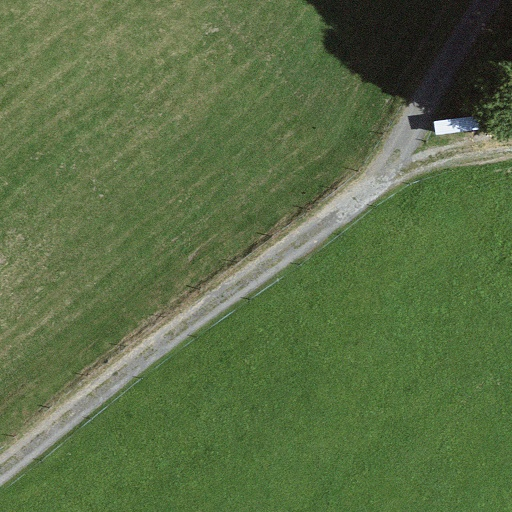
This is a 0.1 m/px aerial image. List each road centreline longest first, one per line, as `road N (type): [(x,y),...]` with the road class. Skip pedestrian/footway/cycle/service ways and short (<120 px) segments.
road 1 (track): [(0,486),(344,220),(398,169)]
road 2 (track): [(398,169),(493,0)]
